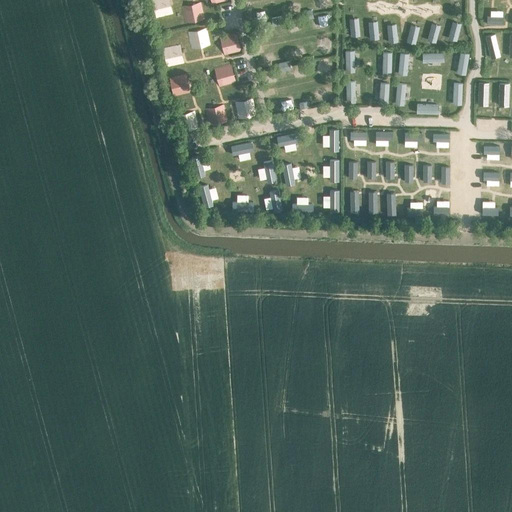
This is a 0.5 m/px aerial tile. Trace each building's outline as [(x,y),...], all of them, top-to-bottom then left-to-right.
[(151,0),(156,19),(173,14),(169,0),(151,0)] [(185,23),(204,20),(201,2),(182,6),(185,23)] [(503,22),(503,15),(487,14),(486,22),(503,22)] [(350,34),(360,34),(358,16),(349,17),(350,34)] [(369,37),(379,37),(377,19),(368,20),(369,37)] [(457,39),(461,22),(453,20),(452,20),(448,37),(457,39)] [(397,40),(396,22),(387,23),(389,41),(397,40)] [(440,24),(432,22),(427,39),(436,41),(440,24)] [(415,42),(420,25),(411,23),(407,40),(415,42)] [(206,28),(188,32),(191,49),(210,45),(206,28)] [(219,37),(224,55),(241,51),(236,33),(219,37)] [(495,33),(485,35),(490,56),(500,54),(495,33)] [(166,67),(184,63),(180,45),(162,49),(166,67)] [(345,49),(345,70),(355,70),(354,49),(345,49)] [(466,73),(469,52),(460,50),(457,72),(466,73)] [(382,72),(391,72),(392,51),(383,51),(382,72)] [(400,51),(398,72),(407,73),(409,52),(400,51)] [(443,51),(422,52),(422,61),(444,60),(443,51)] [(236,82),(231,64),(214,69),(219,87),(236,82)] [(173,97),(190,93),(186,74),(169,78),(173,97)] [(355,101),(355,79),(345,79),(346,101),(355,101)] [(488,103),(489,81),(479,80),(478,102),(488,103)] [(509,103),(509,81),(499,80),(498,102),(509,103)] [(389,81),(380,81),(379,102),(388,103),(389,81)] [(406,82),(397,82),(395,103),(404,104),(406,82)] [(462,103),(463,82),(453,82),(453,103),(462,103)] [(238,119),(257,115),(253,98),(234,102),(238,119)] [(438,104),(416,103),(416,112),(437,113),(438,104)] [(209,126),(227,122),(224,104),(205,108),(209,126)] [(179,133),(198,128),(195,111),(175,115),(179,133)] [(329,127),(329,149),(338,149),(338,127),(329,127)] [(393,130),(375,129),(375,138),(393,138),(393,130)] [(366,130),(350,130),(350,138),(366,138),(366,130)] [(422,131),(405,130),(404,139),(421,139),(422,131)] [(298,132),(276,136),(278,144),(299,140),(298,132)] [(254,149),(252,141),(231,145),(232,154),(254,149)] [(499,144),(483,144),(483,152),(499,152),(499,144)] [(197,176),(205,174),(199,153),(191,155),(197,176)] [(267,182),(276,180),(272,158),(263,160),(267,182)] [(339,158),(330,158),(330,180),(339,180),(339,158)] [(357,177),(357,159),(349,159),(349,177),(357,177)] [(375,160),(366,160),(367,176),(375,176),(375,160)] [(394,160),(385,160),(385,177),(394,177),(394,160)] [(286,185),(295,183),(291,162),(282,164),(286,185)] [(412,163),(405,163),(404,180),(412,180),(412,163)] [(431,163),(423,163),(422,180),(431,180),(431,163)] [(498,170),(482,170),(482,178),(498,179),(498,170)] [(204,206),(212,203),(207,182),(199,185),(204,206)] [(274,211),(282,209),(278,188),(269,189),(274,211)] [(338,188),(329,188),(330,211),(338,210),(338,188)] [(359,210),(358,189),(350,189),(351,211),(359,210)] [(377,210),(377,190),(368,190),(369,211),(377,210)] [(396,212),(395,191),(386,191),(387,212),(396,212)] [(231,199),(231,208),(253,209),(253,200),(231,199)] [(314,203),(292,202),(291,211),(313,212),(314,203)] [(449,213),(449,205),(434,204),(434,212),(449,213)] [(497,205),(481,205),(481,213),(497,213),(497,205)]
